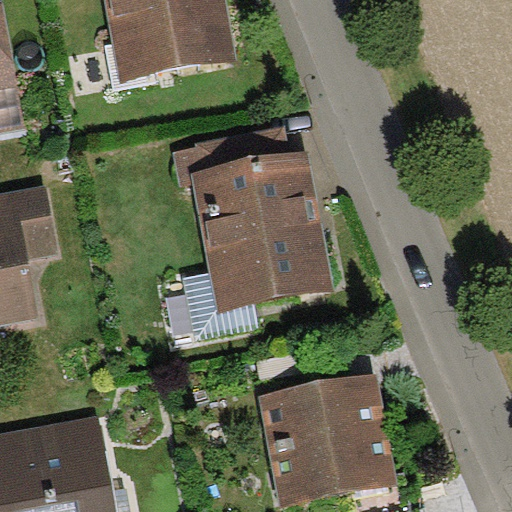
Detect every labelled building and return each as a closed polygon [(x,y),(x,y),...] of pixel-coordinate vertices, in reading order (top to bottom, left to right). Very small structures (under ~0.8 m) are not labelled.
[(0,0),(0,134),(26,130),(0,0)] [(104,0),(120,85),(239,63),(227,0),(104,0)] [(193,176),(290,158),(284,127),(195,144),(196,150),(174,154),(181,189),(195,186),(193,176)] [(290,158),(193,176),(195,186),(218,315),(335,294),(310,155),(290,158)] [(48,188),(0,195),(0,328),(39,321),(28,257),(60,251),(48,188)] [(260,398),(280,510),(399,489),(379,376),(260,398)] [(116,511),(100,417),(0,434),(0,511),(116,511)]
